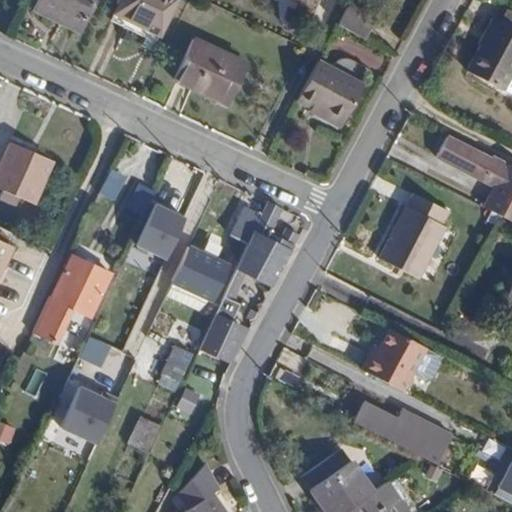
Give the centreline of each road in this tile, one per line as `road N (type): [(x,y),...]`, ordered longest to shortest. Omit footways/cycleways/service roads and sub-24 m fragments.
road 1 (residential): [(0,57),(334,216)]
road 2 (residential): [(334,216),(249,370),(241,428),(275,511)]
road 3 (residential): [(448,0),(334,216)]
